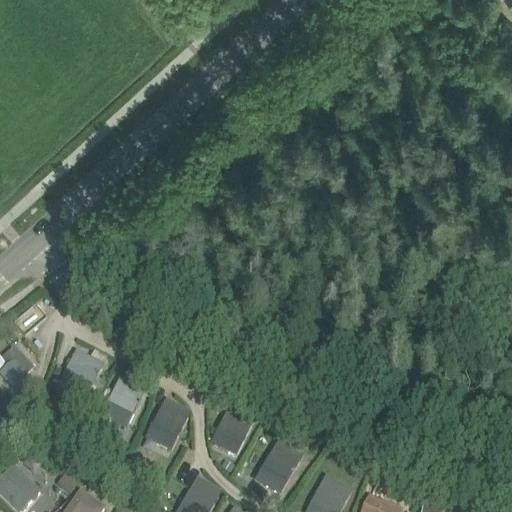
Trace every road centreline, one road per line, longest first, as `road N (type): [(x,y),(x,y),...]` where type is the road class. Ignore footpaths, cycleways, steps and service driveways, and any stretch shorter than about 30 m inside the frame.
road 1 (unclassified): [(511,511),(168,337),(24,250)]
road 2 (secondary): [(24,250),(296,0)]
